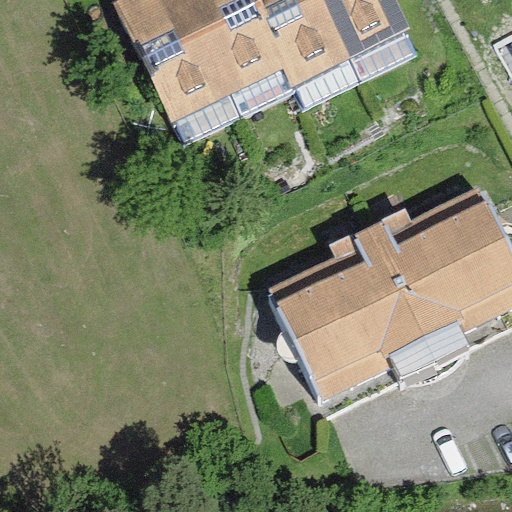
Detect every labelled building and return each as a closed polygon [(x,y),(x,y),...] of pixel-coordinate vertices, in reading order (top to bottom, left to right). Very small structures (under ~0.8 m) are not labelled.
[(238,130),(176,0),(142,0),(111,15),(178,158),(238,130)] [(247,0),(176,0),(238,130),(296,103),(247,0)] [(317,0),(247,0),(296,103),(304,120),(362,93),(317,0)] [(384,0),(317,0),(362,93),(416,68),(384,0)] [(475,0),(480,9),(499,0),(475,0)] [(335,274),(274,302),(327,418),(511,333),(511,269),(483,208),(414,239),(407,222),(328,257),(335,274)]
